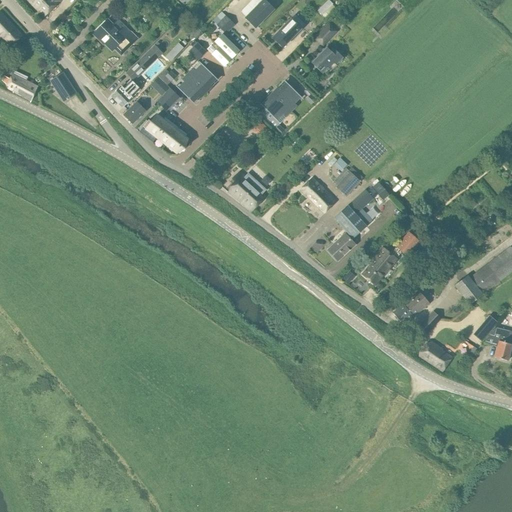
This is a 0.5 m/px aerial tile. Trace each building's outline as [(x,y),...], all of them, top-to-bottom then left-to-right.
[(27,0),(43,16),(59,0),(27,0)] [(255,28),(257,26),(274,9),(264,0),(263,0),(245,18),(255,28)] [(324,18),(337,7),(330,0),(327,0),(317,10),(324,18)] [(0,35),(10,46),(22,34),(1,12),(0,12),(0,35)] [(221,20),(230,29),(235,25),(226,16),(221,20)] [(113,24),(109,19),(94,34),(93,33),(93,34),(99,40),(100,39),(111,50),(112,50),(111,49),(113,47),(122,57),(139,40),(118,19),(113,24)] [(291,19),(274,36),(272,38),(282,48),(301,29),(291,19)] [(226,34),(230,29),(221,20),(217,25),(226,34)] [(322,45),(339,28),(331,20),(314,37),(322,45)] [(199,24),(194,29),(198,34),(203,28),(199,24)] [(214,42),(232,59),(239,51),(227,39),(222,34),(214,42)] [(224,67),(232,59),(214,42),(207,49),(212,54),(224,67)] [(193,47),(202,56),(206,52),(197,43),(193,47)] [(197,61),(202,56),(193,47),(188,52),(197,61)] [(312,63),(322,73),(327,67),(330,70),(343,57),(334,49),(331,51),(327,48),(312,63)] [(145,67),(139,60),(127,72),(133,78),(145,67)] [(187,74),(207,93),(210,90),(208,88),(216,79),(217,79),(203,66),(203,67),(197,73),(193,68),(187,74)] [(37,86),(27,81),(26,81),(28,78),(14,71),(7,85),(9,86),(8,88),(30,99),(37,86)] [(64,101),(76,93),(63,72),(50,80),(64,101)] [(204,96),(207,93),(187,74),(182,79),(186,84),(180,90),(179,90),(193,103),(193,102),(201,94),(204,96)] [(164,94),(169,90),(157,79),(153,83),(164,94)] [(140,89),(132,82),(130,84),(128,82),(126,84),(124,82),(110,95),(122,108),(136,94),(136,93),(140,89)] [(272,92),(291,111),(297,106),(292,101),(298,95),(299,96),(299,95),(286,82),(285,82),(286,83),(277,91),(275,89),(272,92)] [(166,93),(175,102),(179,97),(170,88),(166,93)] [(136,101),(145,109),(154,100),(145,91),(136,101)] [(286,117),(291,111),(272,92),(269,95),(271,98),(263,106),(262,106),(275,119),(276,119),(275,118),(281,112),(286,117)] [(170,106),(175,102),(166,93),(161,97),(170,106)] [(311,105),(317,99),(311,94),(305,100),(311,105)] [(166,111),(170,106),(161,97),(157,102),(166,111)] [(123,115),(132,123),(145,110),(136,102),(123,115)] [(156,137),(167,123),(157,115),(151,122),(149,120),(143,127),(156,137)] [(271,145),(278,138),(255,116),(248,123),(252,127),(251,128),(265,141),(266,140),(271,145)] [(165,144),(178,127),(174,124),(172,127),(167,123),(156,137),(165,144)] [(279,135),(284,130),(279,124),(274,129),(279,135)] [(178,127),(165,144),(176,153),(187,139),(182,135),(185,133),(178,127)] [(330,150),(324,156),(340,171),(346,165),(330,150)] [(345,168),(333,181),(337,185),(335,187),(346,197),(360,181),(345,168)] [(245,176),(240,170),(232,179),(238,184),(229,192),(251,211),(266,195),(262,192),(266,188),(249,172),(245,176)] [(299,190),(306,197),(307,195),(324,212),(334,202),(311,178),(299,190)] [(378,182),(372,187),(383,200),(389,195),(378,182)] [(366,226),(356,214),(374,198),(365,189),(334,217),(346,231),(327,249),(338,260),(356,244),(351,239),(366,226)] [(493,226),(498,223),(492,216),(488,219),(493,226)] [(408,231),(395,246),(408,257),(421,242),(408,231)] [(511,247),(510,245),(470,276),(468,275),(454,285),(469,305),(483,293),(511,270),(511,247)] [(382,246),(367,264),(369,265),(362,274),(374,284),(396,259),(382,246)] [(403,290),(413,282),(406,275),(400,280),(396,283),(400,287),(403,290)] [(403,324),(414,316),(413,315),(429,303),(419,291),(403,303),(393,312),(403,324)] [(423,336),(441,318),(433,310),(415,330),(423,336)] [(484,342),(497,346),(494,356),(508,360),(511,343),(511,330),(496,326),(484,342)] [(419,356),(442,372),(453,356),(429,340),(419,356)] [(459,345),(464,352),(471,346),(465,340),(459,345)]
